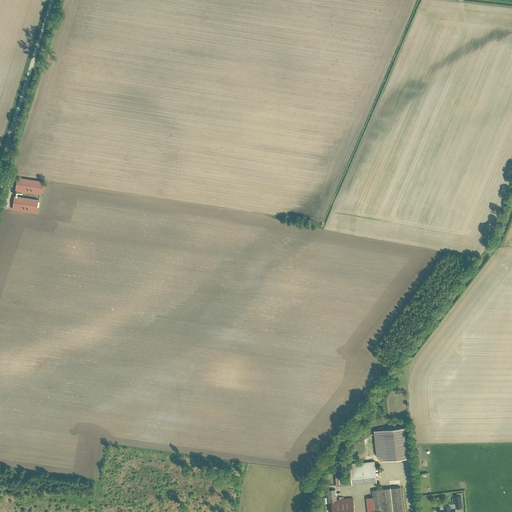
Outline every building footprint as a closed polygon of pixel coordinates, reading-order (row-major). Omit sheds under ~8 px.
[(17,176),(15,190),(41,194),(44,180),(17,176)] [(39,198),(14,194),(12,208),(36,212),(39,198)] [(407,425),(375,429),(379,458),(411,454),(407,425)] [(375,461),(352,464),(354,483),(378,480),(375,461)] [(335,477),(335,485),(349,484),(349,476),(335,477)] [(401,485),(373,489),(376,511),(378,511),(404,508),(401,485)] [(355,511),(354,498),(333,500),(334,511),(355,511)]
